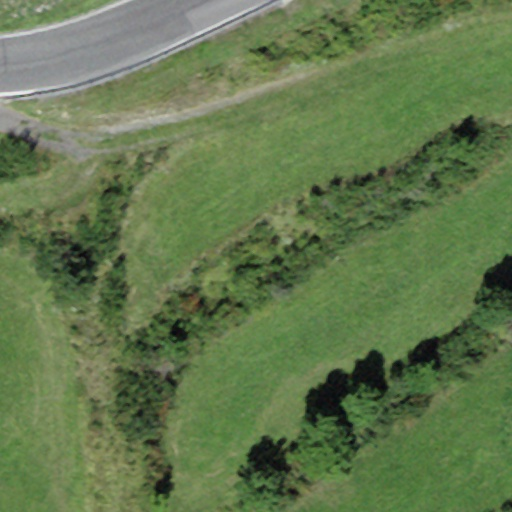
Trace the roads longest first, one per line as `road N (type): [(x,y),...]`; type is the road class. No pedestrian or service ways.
road 1 (track): [(0,112),(89,138),(152,132),(480,24)]
road 2 (tertiary): [(0,60),(84,42),(185,0)]
